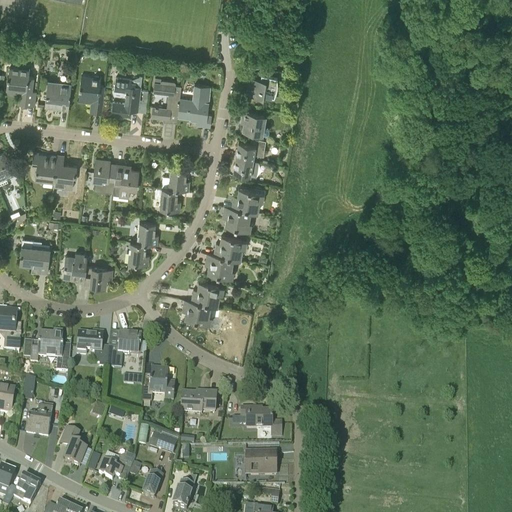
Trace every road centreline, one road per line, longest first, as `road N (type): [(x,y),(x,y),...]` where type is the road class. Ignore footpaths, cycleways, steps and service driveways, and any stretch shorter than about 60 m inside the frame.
road 1 (residential): [(299,511),(295,402),(185,345),(137,293)]
road 2 (residential): [(0,128),(215,152)]
road 3 (residential): [(137,293),(188,236),(215,152)]
road 4 (residential): [(215,152),(231,0)]
road 5 (residential): [(137,293),(96,309),(52,307),(0,274)]
road 6 (residential): [(131,511),(0,446)]
